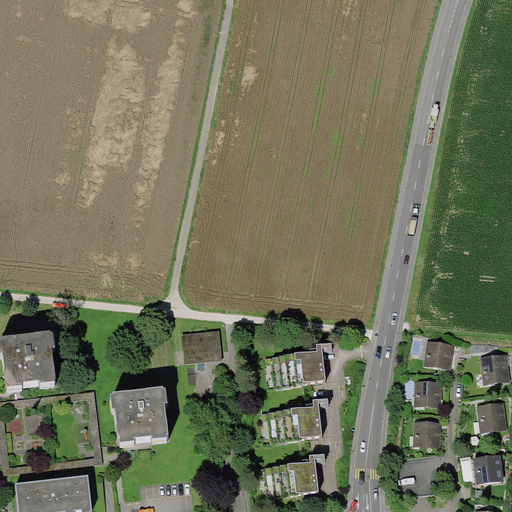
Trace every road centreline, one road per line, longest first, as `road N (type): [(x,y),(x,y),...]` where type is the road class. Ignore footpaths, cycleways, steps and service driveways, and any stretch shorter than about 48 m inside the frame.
road 1 (secondary): [(367,511),(387,334),(458,0)]
road 2 (track): [(387,334),(0,295)]
road 3 (track): [(219,60),(173,313)]
